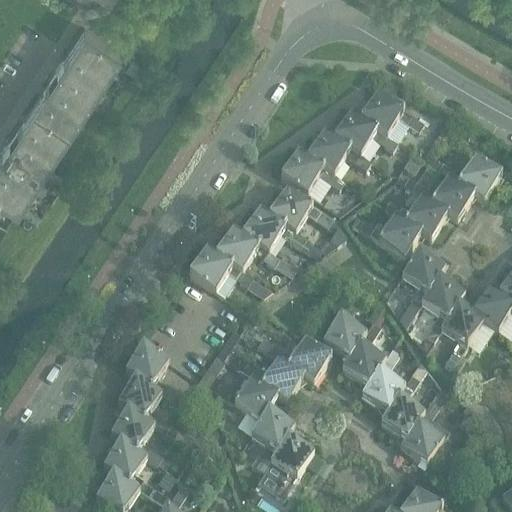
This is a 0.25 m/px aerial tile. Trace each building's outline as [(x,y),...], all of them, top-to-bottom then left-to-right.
[(0,198),(17,210),(120,54),(84,29),(0,156),(0,198)] [(379,99),(362,124),(361,124),(388,143),(388,142),(398,148),(409,131),(420,138),(425,130),(379,99)] [(388,143),(361,124),(362,124),(353,118),(336,144),(335,144),(361,162),(362,162),(373,144),(393,157),(398,149),(398,148),(388,142),(388,143)] [(361,162),(335,144),(336,144),(326,137),(309,162),(308,163),(335,181),(335,180),(347,164),(366,176),(372,168),(362,162),(361,162)] [(413,159),(423,164),(427,159),(433,149),(422,142),(411,158),(413,159)] [(335,181),(308,163),(309,162),(299,156),(281,183),(308,201),(320,183),(341,196),(346,188),(335,180),(335,181)] [(443,169),(427,159),(423,164),(421,166),(438,176),(443,169)] [(485,208),(502,181),(475,163),(463,182),(443,169),(438,176),(449,183),(474,201),(485,208)] [(457,227),(474,201),(449,183),(437,200),(416,187),(411,195),(422,203),(422,202),(448,220),(457,227)] [(286,196),(270,221),(269,222),(296,239),(297,239),(308,221),(329,235),(334,227),(286,196)] [(431,246),(448,220),(422,202),(422,203),(410,220),(390,207),(384,215),(395,222),(422,240),(421,240),(431,246)] [(296,239),(269,222),(270,221),(261,215),(244,240),(244,241),(271,259),(271,258),(283,241),(316,262),(320,255),(297,239),(296,239)] [(405,265),(421,240),(422,240),(395,222),(384,239),(364,226),(358,235),(405,265)] [(271,259),(244,241),(244,240),(233,234),(217,260),(244,278),(256,261),(276,274),(282,265),(271,258),(271,259)] [(345,245),(338,235),(330,245),(328,245),(320,255),(326,258),(345,245)] [(255,284),(244,278),(217,260),(207,253),(189,281),(234,310),(246,292),(249,294),(255,284)] [(421,310),(440,283),(446,274),(419,257),(401,283),(419,295),(399,326),(405,335),(422,310),(421,310)] [(511,281),(500,301),(499,301),(511,309),(511,281)] [(441,336),(458,310),(459,310),(466,300),(440,283),(421,310),(422,310),(439,321),(422,348),(421,354),(427,358),(442,337),(441,336)] [(511,309),(499,301),(500,301),(490,294),(473,319),(472,320),(484,328),(499,338),(510,320),(511,321),(511,309)] [(366,339),(349,328),(362,308),(353,302),(323,349),(349,365),(366,339)] [(454,374),(484,328),(472,320),(473,319),(459,310),(458,310),(441,336),(442,337),(459,348),(446,368),(454,374)] [(367,355),(388,323),(381,315),(366,339),(349,365),(342,375),(368,391),(385,366),(367,355)] [(223,367),(240,342),(232,337),(216,362),(223,367)] [(314,390),(332,363),(305,345),(293,364),(263,344),(257,353),(278,366),(279,365),(305,383),(304,383),(314,390)] [(158,386),(170,368),(142,350),(125,377),(135,383),(135,382),(162,401),(161,401),(172,408),(178,399),(158,386)] [(405,392),(388,381),(401,361),(392,355),(385,366),(368,391),(362,402),(388,419),(405,392)] [(218,383),(226,372),(215,364),(207,375),(218,383)] [(287,409),(304,383),(305,383),(279,365),(278,366),(267,383),(247,370),(241,378),(252,385),(278,403),(287,409)] [(408,407),(427,378),(420,368),(405,392),(388,419),(381,429),(407,445),(425,418),(408,407)] [(459,393),(464,386),(453,378),(449,386),(459,393)] [(150,418),(161,401),(162,401),(135,382),(135,383),(118,409),(127,415),(127,414),(154,432),(154,433),(165,439),(170,431),(150,418)] [(270,416),(278,403),(252,385),(241,402),(221,389),(215,397),(261,427),(268,415),(270,416)] [(445,446),(426,434),(447,401),(440,396),(425,418),(407,445),(400,455),(427,472),(445,446)] [(143,450),(154,433),(154,432),(127,414),(127,415),(110,440),(120,446),(147,464),(147,465),(157,471),(163,463),(143,450)] [(271,469),(288,442),(289,443),(295,433),(270,416),(268,415),(261,427),(252,440),(270,452),(256,473),(265,479),(272,469),(271,469)] [(314,460),(289,443),(288,442),(271,469),(272,469),(288,480),(267,511),(277,511),(282,505),(284,506),(307,472),(314,461),(314,460)] [(136,481),(147,465),(147,464),(120,446),(103,472),(112,479),(113,478),(139,496),(150,503),(156,494),(136,481)] [(314,461),(307,472),(316,478),(323,467),(314,461)] [(128,511),(139,496),(113,478),(112,479),(96,504),(107,511),(128,511)] [(178,511),(188,498),(180,492),(167,511),(178,511)] [(511,511),(511,496),(501,504),(507,511),(511,511)] [(440,511),(416,497),(405,511),(440,511)]
